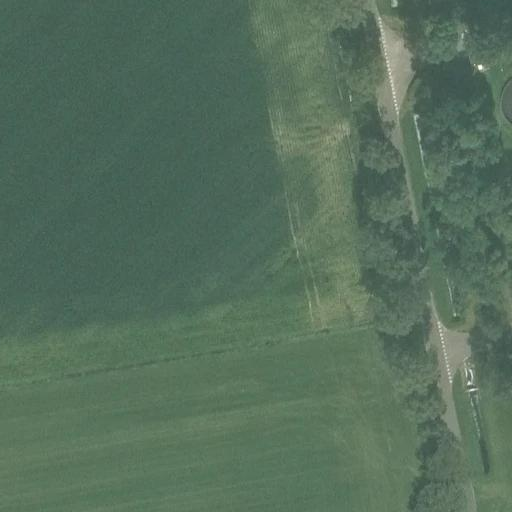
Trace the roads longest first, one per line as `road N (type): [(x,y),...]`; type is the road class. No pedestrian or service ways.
road 1 (unclassified): [(470,511),(361,0)]
road 2 (unknown): [(511,48),(378,79)]
